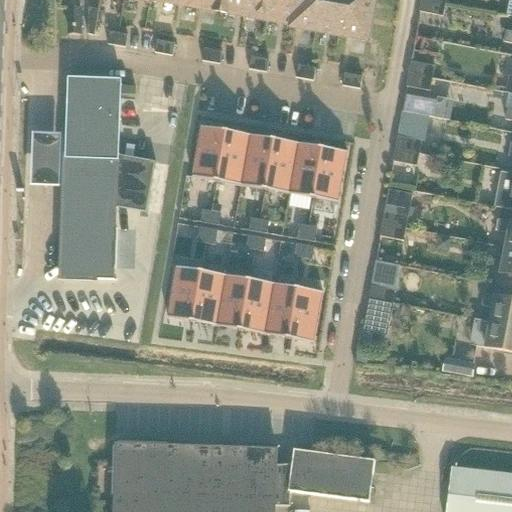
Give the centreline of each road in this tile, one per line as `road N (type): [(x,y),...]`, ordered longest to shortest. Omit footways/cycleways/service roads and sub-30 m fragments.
road 1 (unclassified): [(0,389),(335,412)]
road 2 (residential): [(335,412),(388,107)]
road 3 (residential): [(388,107),(90,61)]
road 4 (unclassified): [(335,412),(511,434)]
